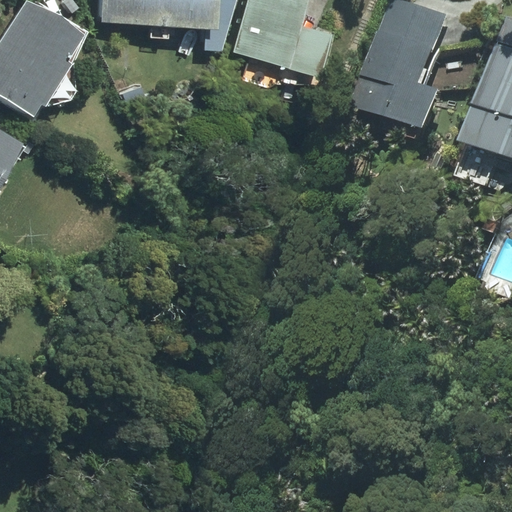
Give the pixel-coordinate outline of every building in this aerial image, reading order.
[(103,0),(102,21),(206,27),(217,27),(218,0),(103,0)] [(236,0),(218,0),(217,27),(206,27),(205,50),(221,51),(236,0)] [(307,0),(248,0),(234,52),(288,67),(300,26),(307,0)] [(391,0),(379,34),(429,52),(442,15),(397,0),(391,0)] [(87,32),(27,1),(0,42),(0,97),(34,117),(42,104),(46,106),(71,101),(76,90),(74,63),(87,32)] [(511,17),(506,15),(498,39),(511,43),(511,17)] [(328,34),(300,26),(288,67),(316,75),(328,34)] [(438,90),(417,82),(429,52),(379,34),(355,106),(424,130),(438,90)] [(511,49),(495,43),(461,137),(511,154),(511,49)] [(0,185),(25,144),(0,129),(0,185)]
